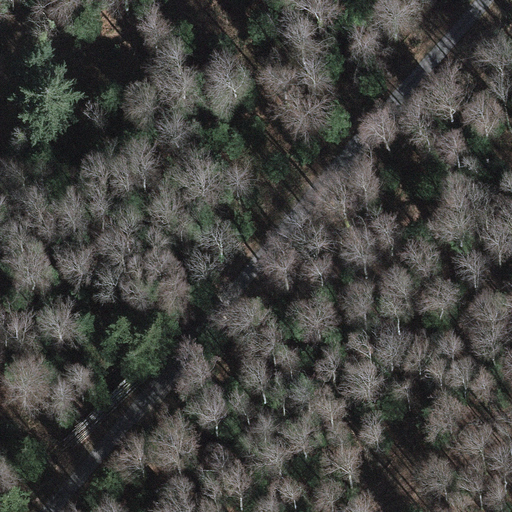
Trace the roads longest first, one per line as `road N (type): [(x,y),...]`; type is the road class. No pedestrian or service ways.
road 1 (track): [(471,0),(50,511)]
road 2 (track): [(0,86),(196,0)]
